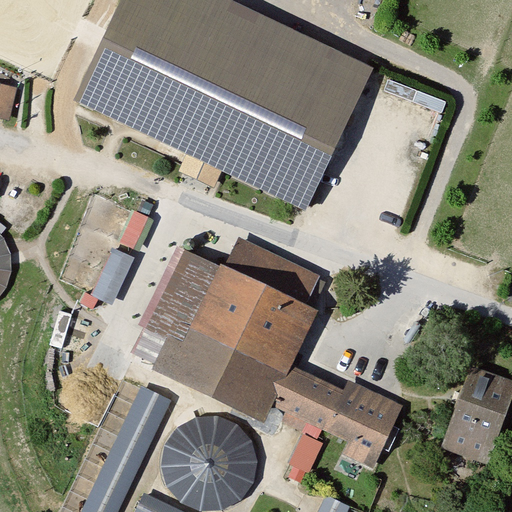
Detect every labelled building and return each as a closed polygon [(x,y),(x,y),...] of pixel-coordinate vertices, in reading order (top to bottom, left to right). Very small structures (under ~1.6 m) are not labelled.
[(380,75),(222,0),(133,0),(84,103),(314,213),(380,75)] [(0,114),(13,118),(23,86),(0,79),(0,114)] [(0,294),(16,251),(0,245),(0,294)] [(332,296),(237,253),(227,274),(184,254),(148,332),(169,342),(153,376),(270,430),(280,408),(356,443),(347,462),(378,476),(409,407),(303,359),(332,296)] [(511,417),(511,395),(476,381),(448,448),(492,466),(511,417)] [(348,511),(350,508),(327,497),(319,511),(119,511),(173,401),(143,387),(83,511),(348,511)] [(176,494),(186,503),(200,508),(214,509),(228,506),(240,498),(250,487),(255,473),(256,459),(252,445),(244,433),(232,424),(219,419),(204,419),(190,423),(179,431),(170,442),(165,455),(165,469),(168,482),(176,494)] [(306,431),(294,463),(315,471),(326,438),(306,431)] [(181,511),(146,495),(138,511),(181,511)]
